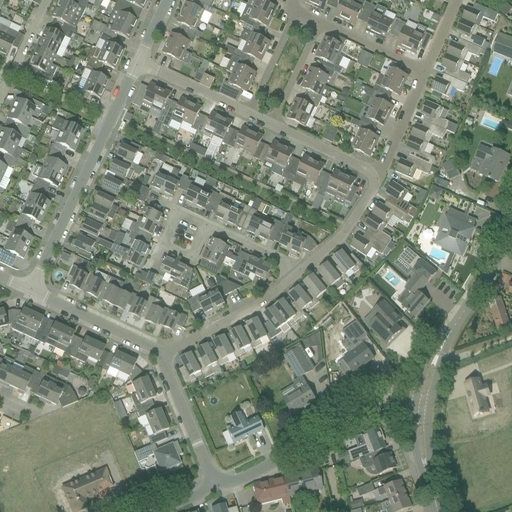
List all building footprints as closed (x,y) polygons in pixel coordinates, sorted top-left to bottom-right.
[(62,0),(59,0),(55,8),(73,17),(74,17),(79,20),(86,5),(76,0),(74,0),(72,5),(62,0)] [(142,10),(147,1),(144,0),(125,0),(124,2),(121,0),(117,0),(115,4),(127,10),(129,4),(142,10)] [(277,8),(268,4),(269,0),(257,0),(253,9),(272,18),(277,8)] [(328,4),(333,6),(335,0),(316,0),(313,8),(323,12),(328,4)] [(344,22),(353,3),(346,0),(335,0),(333,6),(338,9),(334,17),(344,22)] [(364,20),(370,8),(364,5),(366,1),(363,0),(354,0),(353,3),(344,22),(354,27),(358,18),(364,20)] [(214,10),(210,8),(197,1),(194,7),(186,3),(181,13),(200,22),(204,12),(212,16),(214,10)] [(511,9),(501,1),(495,8),(505,16),(511,9)] [(124,15),(127,10),(115,4),(108,19),(115,22),(133,31),(137,21),(124,15)] [(494,23),(498,14),(484,8),(475,4),(473,9),(467,7),(462,20),(479,27),(483,18),(494,23)] [(375,36),(384,17),(387,12),(387,11),(378,6),(376,11),(370,8),(364,20),(369,23),(365,32),(375,36)] [(73,17),(55,8),(51,18),(64,24),(61,29),(72,35),(75,29),(69,26),(73,17)] [(267,28),(272,18),(253,9),(249,19),(246,17),(243,23),(245,24),(256,29),(258,24),(267,28)] [(200,22),(181,13),(176,23),(185,27),(183,32),(195,38),(198,32),(196,31),(200,22)] [(389,32),(394,35),(400,22),(395,20),(393,22),(384,17),(375,36),(385,41),(389,32)] [(458,30),(456,33),(461,35),(459,40),(482,50),(485,43),(486,41),(475,37),(479,27),(462,20),(458,30)] [(133,31),(115,22),(110,32),(104,29),(101,34),(113,40),(115,34),(128,40),(133,31)] [(406,51),(415,32),(405,28),(406,25),(400,22),(394,35),(400,37),(396,46),(406,51)] [(245,24),(242,30),(251,34),(247,44),(266,53),(270,43),(262,38),(264,33),(256,29),(245,24)] [(23,36),(17,34),(8,29),(0,46),(0,55),(6,58),(12,45),(18,48),(23,36)] [(70,40),(72,35),(61,29),(58,35),(46,29),(41,38),(59,47),(64,38),(70,40)] [(192,44),(195,38),(183,32),(180,38),(171,34),(167,44),(186,52),(190,43),(192,44)] [(425,49),(431,37),(425,34),(424,36),(415,32),(406,51),(416,56),(420,47),(425,49)] [(110,45),(113,40),(101,34),(99,40),(105,43),(100,52),(119,61),(123,51),(110,45)] [(511,42),(498,36),(492,51),(511,59),(511,42)] [(337,43),(325,37),(320,48),(339,56),(346,41),(339,38),(337,43)] [(59,47),(41,38),(37,47),(55,56),(59,47)] [(451,45),(446,55),(464,63),(468,53),(479,58),(480,54),(482,50),(459,40),(457,45),(452,42),(451,45)] [(186,52),(167,44),(162,54),(181,63),(186,52)] [(261,63),(266,53),(247,44),(242,53),(235,50),(233,56),(237,58),(250,64),(252,59),(261,63)] [(55,56),(37,47),(33,57),(51,65),(55,56)] [(343,58),(339,56),(320,48),(315,58),(324,62),(321,67),(334,73),(340,75),(343,69),(339,67),(343,58)] [(114,70),(119,61),(100,52),(96,61),(90,58),(87,64),(99,70),(101,64),(114,70)] [(362,67),(368,54),(362,52),(356,65),(362,67)] [(373,57),(368,54),(362,67),(367,70),(373,57)] [(442,65),(441,68),(446,70),(444,75),(467,85),(471,77),(465,74),(460,72),(463,65),(464,63),(446,55),(442,65)] [(247,69),(250,64),(237,58),(233,56),(225,71),(232,74),(251,83),(256,73),(247,69)] [(51,65),(33,57),(28,66),(41,72),(38,78),(50,83),(57,68),(51,65)] [(204,61),(198,73),(203,76),(204,75),(209,64),(204,61)] [(96,75),(99,70),(87,64),(85,70),(91,73),(86,82),(105,91),(109,81),(96,75)] [(331,79),(334,73),(321,67),(319,72),(310,68),(305,78),(325,87),(329,78),(331,79)] [(389,68),(385,77),(384,78),(403,87),(408,77),(389,68)] [(224,82),(219,94),(235,102),(240,90),(246,93),(251,83),(232,74),(228,84),(224,82)] [(210,90),(215,80),(204,75),(203,76),(199,85),(210,90)] [(463,93),(467,85),(444,75),(442,80),(437,77),(431,91),(440,95),(448,98),(452,89),(463,93)] [(403,87),(384,78),(380,76),(373,91),(375,92),(387,98),(390,93),(399,97),(403,87)] [(325,99),(329,89),(325,87),(305,78),(301,88),(309,92),(307,98),(319,104),(322,98),(325,99)] [(100,100),(105,91),(86,82),(82,91),(76,88),(73,94),(85,100),(87,94),(100,100)] [(152,108),(161,89),(151,84),(148,91),(140,87),(132,105),(139,108),(141,108),(143,104),(152,108)] [(385,103),(387,98),(375,92),(373,91),(366,88),(364,92),(366,95),(374,99),(370,108),(389,117),(393,107),(385,103)] [(162,125),(172,105),(167,102),(171,94),(161,89),(152,108),(161,112),(160,115),(157,123),(162,125)] [(319,104),(320,104),(307,98),(304,103),(296,99),(291,109),(310,118),(312,119),(319,104)] [(16,99),(11,109),(30,118),(35,108),(40,110),(42,105),(30,100),(28,105),(16,99)] [(183,122),(192,103),(182,99),(178,107),(172,105),(162,125),(168,128),(172,120),(173,118),(183,122)] [(426,117),(423,122),(446,132),(447,132),(454,135),(458,127),(450,124),(439,119),(443,109),(435,106),(426,102),(422,112),(420,115),(426,117)] [(202,108),(192,103),(183,122),(192,127),(191,129),(197,132),(203,119),(198,117),(202,108)] [(384,127),(389,117),(370,108),(365,118),(363,117),(360,123),(373,129),(375,123),(384,127)] [(470,108),(468,125),(475,126),(478,109),(470,108)] [(30,118),(11,109),(6,119),(19,125),(16,130),(28,135),(30,130),(26,128),(30,118)] [(305,128),(310,118),(291,109),(286,119),(299,125),(305,128)] [(214,137),(222,118),(212,113),(208,122),(203,119),(197,132),(203,135),(204,132),(214,137)] [(80,121),(80,120),(68,115),(59,133),(78,142),(83,131),(75,127),(78,120),(80,121)] [(232,123),(222,118),(214,137),(223,141),(222,144),(228,146),(234,134),(228,131),(232,123)] [(443,140),(446,132),(423,122),(421,127),(416,124),(411,137),(428,145),(432,136),(443,140)] [(370,134),(373,129),(360,123),(357,129),(360,130),(355,139),(374,148),(379,138),(370,134)] [(327,141),(333,129),(327,126),(321,139),(327,141)] [(244,151),(253,132),(243,128),(239,136),(234,134),(228,146),(234,149),(235,147),(244,151)] [(25,140),(28,135),(16,130),(14,135),(2,129),(0,132),(0,140),(16,148),(21,138),(25,140)] [(332,144),(336,135),(338,131),(333,129),(327,141),(332,144)] [(263,137),(253,132),(244,151),(254,156),(253,158),(259,161),(265,148),(259,146),(263,137)] [(73,152),(78,142),(59,133),(51,151),(62,156),(65,148),(73,152)] [(428,145),(411,137),(405,150),(410,152),(408,157),(431,167),(435,159),(424,154),(428,145)] [(370,158),(374,148),(355,139),(351,149),(370,158)] [(16,148),(0,140),(0,152),(5,155),(2,160),(14,165),(16,160),(12,158),(16,148)] [(275,166),(284,147),(274,142),(270,151),(265,148),(259,161),(264,164),(266,161),(275,166)] [(138,153),(140,154),(143,149),(131,143),(129,149),(119,144),(117,150),(120,151),(117,157),(124,160),(123,160),(133,164),(138,153)] [(509,156),(500,152),(493,149),(492,151),(480,146),(475,158),(485,162),(479,175),(488,179),(498,183),(509,156)] [(295,163),(290,160),(294,151),(284,147),(275,166),(285,170),(281,177),(287,180),(289,175),(295,163)] [(58,163),(62,156),(51,151),(42,168),(42,169),(62,178),(67,167),(58,163)] [(167,158),(158,154),(155,160),(164,164),(167,158)] [(295,163),(289,175),(295,178),(296,176),(306,180),(315,161),(305,157),(301,165),(295,163)] [(427,175),(431,167),(408,157),(406,162),(401,160),(395,173),(404,177),(412,180),(417,171),(427,175)] [(11,170),(14,165),(2,160),(0,164),(0,176),(2,178),(7,168),(11,170)] [(125,180),(130,169),(132,170),(135,165),(133,164),(123,160),(121,165),(112,161),(109,166),(112,167),(110,173),(116,176),(125,180)] [(441,165),(449,181),(460,176),(453,160),(441,165)] [(320,190),(326,177),(321,175),(325,166),(315,161),(306,180),(315,185),(314,187),(320,190)] [(57,188),(62,178),(42,169),(42,168),(36,166),(31,176),(37,179),(34,187),(45,192),(48,184),(57,188)] [(154,191),(162,195),(171,175),(161,170),(155,182),(153,181),(150,187),(155,189),(154,191)] [(337,195),(346,176),(335,171),(331,180),(326,177),(320,190),(318,195),(324,198),(326,194),(335,198),(337,195)] [(171,175),(162,195),(170,198),(171,197),(173,198),(177,189),(183,191),(188,181),(188,179),(183,176),(181,180),(171,175)] [(118,196),(123,186),(125,187),(127,181),(125,180),(116,176),(113,181),(104,177),(102,182),(105,183),(102,189),(104,190),(108,192),(120,197),(118,196)] [(356,180),(346,176),(337,195),(346,199),(345,201),(351,204),(357,192),(351,189),(356,180)] [(438,178),(435,184),(448,190),(451,184),(438,178)] [(194,208),(201,192),(203,188),(188,181),(183,191),(188,194),(185,201),(187,202),(186,204),(194,208)] [(387,192),(385,194),(390,198),(387,202),(408,216),(414,220),(419,212),(413,208),(403,202),(409,193),(401,188),(397,185),(393,183),(387,192)] [(41,199),(45,192),(34,187),(25,204),(45,214),(50,203),(41,199)] [(141,187),(138,194),(147,198),(150,191),(141,187)] [(208,204),(214,207),(219,196),(203,188),(201,192),(194,208),(202,211),(203,210),(205,211),(208,204)] [(432,189),(428,198),(436,201),(438,200),(441,193),(432,189)] [(117,203),(120,197),(108,192),(104,190),(101,195),(97,193),(94,198),(97,199),(95,205),(110,212),(116,215),(119,208),(113,205),(115,202),(117,203)] [(144,204),(147,198),(138,194),(135,200),(144,204)] [(225,224),(232,209),(227,206),(229,202),(224,200),(225,198),(219,196),(214,207),(213,209),(218,211),(215,218),(218,219),(217,221),(225,224)] [(232,209),(225,224),(233,228),(234,226),(236,227),(239,222),(244,224),(251,209),(246,207),(244,209),(239,207),(240,204),(235,202),(232,209)] [(404,222),(408,216),(387,202),(384,206),(379,203),(372,215),(387,225),(393,217),(403,223),(404,222)] [(40,224),(45,214),(25,204),(19,218),(16,217),(14,221),(17,222),(28,228),(31,220),(40,224)] [(110,212),(95,205),(92,210),(89,209),(87,214),(91,216),(89,221),(103,228),(105,229),(107,223),(105,222),(107,218),(113,221),(116,215),(110,212)] [(144,207),(142,213),(146,215),(144,220),(159,227),(163,219),(161,218),(163,216),(144,207)] [(256,239),(263,224),(258,221),(260,217),(255,214),(256,212),(251,209),(244,224),(249,227),(247,233),(249,234),(248,235),(256,239)] [(468,217),(459,213),(449,209),(446,217),(445,217),(438,234),(438,235),(434,245),(442,248),(441,249),(462,258),(467,246),(465,246),(467,240),(469,241),(474,229),(464,225),(468,217)] [(392,240),(382,234),(387,225),(372,215),(364,227),(369,230),(366,234),(387,248),(392,240)] [(156,235),(159,227),(144,220),(139,218),(136,225),(133,223),(129,232),(132,234),(144,239),(145,239),(147,234),(153,236),(154,234),(156,235)] [(33,239),(25,235),(28,228),(17,222),(14,221),(13,220),(11,223),(16,225),(8,240),(28,249),(33,239)] [(103,228),(89,221),(87,221),(84,226),(82,225),(79,230),(88,234),(86,240),(99,246),(111,251),(113,245),(98,239),(103,228)] [(276,237),(281,227),(271,222),(269,226),(263,224),(256,239),(264,243),(265,241),(267,242),(270,237),(276,239),(276,238),(276,237)] [(289,252),(296,237),(291,234),(293,230),(282,225),(281,227),(276,237),(276,238),(282,240),(279,246),(281,247),(281,248),(289,252)] [(116,241),(119,234),(112,231),(109,239),(116,241)] [(148,251),(149,248),(144,245),(146,240),(145,239),(144,239),(132,234),(130,239),(131,240),(129,245),(133,247),(131,252),(146,259),(150,251),(148,251)] [(356,238),(350,247),(359,253),(366,258),(371,261),(377,252),(381,255),(387,248),(366,234),(363,238),(358,235),(356,238)] [(318,247),(317,246),(308,237),(303,235),(301,239),(296,237),(289,252),(296,256),(297,254),(300,255),(302,249),(311,253),(318,247)] [(99,246),(86,240),(80,237),(77,242),(74,241),(72,246),(81,250),(78,256),(87,260),(90,261),(92,256),(90,255),(93,249),(97,251),(99,246)] [(209,241),(206,249),(225,258),(221,256),(224,251),(228,253),(230,248),(212,239),(211,242),(209,241)] [(23,260),(28,249),(8,240),(4,249),(0,258),(0,263),(10,268),(12,264),(11,263),(15,256),(23,260)] [(413,270),(418,274),(405,289),(412,295),(402,307),(415,318),(428,302),(419,294),(427,283),(428,283),(437,273),(407,248),(399,258),(413,270)] [(143,267),(146,259),(131,252),(124,249),(121,254),(124,255),(121,260),(133,266),(132,268),(139,271),(141,266),(143,267)] [(225,258),(206,249),(202,257),(204,257),(202,260),(208,262),(205,268),(218,274),(225,258)] [(342,252),(338,256),(337,255),(333,258),(333,259),(332,260),(339,268),(345,276),(352,271),(354,274),(363,267),(359,262),(352,255),(353,257),(349,260),(342,252)] [(60,263),(69,265),(71,255),(63,253),(60,263)] [(255,276),(263,261),(255,257),(254,259),(252,258),(249,264),(243,261),(238,273),(248,278),(250,274),(255,276)] [(171,277),(178,262),(170,258),(169,260),(167,258),(158,276),(164,279),(166,275),(171,277)] [(238,273),(243,261),(238,259),(236,263),(232,271),(238,273)] [(271,265),(263,261),(255,276),(261,279),(259,283),(264,285),(272,267),(270,266),(271,265)] [(192,278),(185,274),(188,268),(185,267),(186,265),(178,262),(171,277),(176,279),(174,284),(189,291),(192,278)] [(73,266),(66,282),(72,284),(69,289),(74,292),(76,289),(81,292),(82,290),(88,276),(94,265),(89,263),(84,274),(78,271),(79,269),(73,266)] [(328,264),(323,267),(322,267),(318,270),(319,271),(318,272),(325,280),(334,291),(335,293),(344,285),(343,283),(348,279),(345,276),(339,268),(335,272),(328,264)] [(152,287),(157,276),(149,272),(148,275),(144,283),(152,287)] [(143,273),(139,281),(144,283),(148,275),(143,273)] [(313,275),(309,279),(308,278),(304,282),(305,283),(303,284),(310,292),(319,303),(319,302),(325,297),(325,298),(334,291),(325,280),(320,284),(313,275)] [(100,293),(105,284),(104,284),(88,276),(82,290),(87,293),(85,297),(90,299),(92,297),(97,299),(100,293)] [(105,284),(100,293),(106,295),(101,305),(106,307),(108,304),(113,307),(120,291),(123,285),(107,277),(105,283),(104,284),(105,284)] [(242,288),(233,284),(227,281),(221,284),(227,296),(242,288)] [(222,298),(227,296),(221,284),(210,290),(213,294),(208,296),(216,311),(223,307),(223,306),(225,305),(222,298)] [(194,298),(206,291),(203,285),(190,292),(194,298)] [(299,287),(294,291),(294,290),(289,294),(290,294),(289,295),(296,304),(302,311),(308,306),(311,310),(319,303),(310,292),(306,296),(299,287)] [(136,299),(137,296),(132,294),(131,296),(120,291),(113,307),(119,309),(117,312),(122,315),(127,305),(132,308),(136,299)] [(216,311),(208,296),(207,297),(205,292),(187,302),(188,305),(193,313),(202,309),(205,315),(207,314),(208,315),(216,311)] [(508,325),(500,298),(488,301),(497,329),(508,325)] [(146,320),(153,304),(148,301),(147,304),(136,299),(132,308),(129,314),(135,317),(133,320),(139,322),(141,318),(146,320)] [(162,326),(169,312),(164,309),(163,311),(158,309),(161,303),(155,300),(153,304),(146,320),(145,322),(151,324),(149,327),(155,330),(157,324),(162,326)] [(283,300),(279,304),(278,303),(274,306),(274,307),(273,308),(286,324),(292,319),(295,323),(305,315),(302,311),(296,304),(290,309),(283,300)] [(373,334),(378,339),(379,338),(387,345),(401,331),(395,325),(401,320),(384,303),(371,316),(377,321),(370,328),(374,333),(373,334)] [(286,324),(273,308),(272,309),(272,308),(268,311),(268,312),(264,315),(270,324),(263,330),(267,338),(269,341),(279,335),(282,333),(280,329),(286,324)] [(23,335),(34,312),(29,309),(27,312),(23,309),(21,312),(12,311),(11,325),(10,330),(23,335)] [(11,325),(12,311),(4,313),(3,310),(0,310),(0,327),(11,325)] [(39,314),(34,312),(23,335),(38,343),(47,325),(41,322),(43,319),(38,317),(39,314)] [(187,317),(181,314),(180,317),(169,312),(162,326),(162,327),(168,330),(167,333),(172,335),(176,326),(182,328),(187,317)] [(260,341),(267,338),(263,330),(258,319),(256,320),(256,319),(251,321),(251,322),(246,325),(252,335),(246,338),(250,346),(252,350),(262,345),(261,344),(260,341)] [(351,354),(336,365),(338,368),(339,369),(344,376),(351,371),(352,373),(363,364),(364,365),(374,359),(360,341),(367,336),(357,321),(342,333),(352,347),(348,350),(351,354)] [(57,344),(65,326),(60,324),(58,326),(54,324),(52,327),(47,325),(38,343),(44,346),(45,344),(54,349),(57,344)] [(70,329),(65,326),(57,344),(54,349),(64,353),(63,355),(69,357),(78,339),(72,336),(74,333),(69,331),(70,329)] [(241,328),(240,329),(239,328),(234,330),(235,331),(230,334),(235,344),(230,346),(229,347),(234,355),(236,359),(245,354),(243,350),(250,346),(246,338),(241,328)] [(224,336),(223,337),(223,336),(218,339),(218,340),(213,342),(218,352),(213,355),(217,364),(219,367),(229,362),(227,359),(234,355),(229,347),(230,346),(224,336)] [(87,358),(96,341),(90,338),(89,341),(85,339),(83,341),(78,339),(69,357),(84,364),(87,358)] [(101,343),(96,341),(87,358),(97,363),(95,368),(101,371),(108,355),(103,352),(105,348),(100,346),(101,343)] [(197,364),(196,364),(201,372),(204,379),(214,374),(210,367),(217,364),(213,355),(208,345),(206,346),(206,345),(201,347),(202,348),(197,351),(202,361),(197,364)] [(29,347),(27,352),(33,355),(35,349),(29,347)] [(303,349),(300,351),(299,349),(285,357),(298,379),(312,371),(310,369),(313,367),(303,349)] [(118,373),(127,355),(121,353),(120,355),(115,353),(114,357),(108,355),(101,371),(106,373),(107,376),(115,380),(118,373)] [(191,354),(190,354),(189,354),(185,356),(185,357),(180,360),(185,369),(180,372),(179,370),(185,385),(195,380),(193,376),(201,372),(196,364),(197,364),(191,354)] [(134,366),(136,363),(131,360),(132,358),(127,355),(118,373),(128,378),(130,381),(141,372),(134,366)] [(62,370),(69,373),(71,373),(68,359),(65,365),(62,370)] [(0,385),(3,386),(11,369),(1,364),(2,361),(0,360),(0,385)] [(65,365),(57,362),(55,366),(60,369),(62,370),(65,365)] [(60,369),(55,366),(51,374),(57,376),(57,375),(60,369)] [(31,391),(39,374),(24,367),(23,369),(20,374),(13,389),(18,391),(17,393),(22,396),(26,388),(31,391)] [(13,389),(20,374),(11,369),(3,386),(8,389),(9,387),(13,389)] [(60,369),(57,375),(67,379),(69,373),(62,370),(60,369)] [(250,376),(257,381),(263,375),(256,369),(250,376)] [(148,383),(146,378),(144,379),(141,373),(141,372),(130,381),(135,395),(153,387),(151,382),(148,383)] [(44,404),(55,381),(39,374),(31,391),(37,393),(35,397),(40,399),(39,401),(44,404)] [(55,381),(52,387),(44,404),(49,406),(51,404),(55,406),(58,401),(59,402),(62,409),(77,403),(74,396),(69,387),(55,381)] [(479,381),(465,385),(468,395),(467,395),(467,396),(468,396),(469,399),(468,399),(469,399),(474,417),(475,417),(473,410),(486,406),(484,398),(489,397),(486,386),(481,388),(479,381)] [(304,407),(315,400),(306,386),(283,400),(292,414),(293,414),(292,413),(303,406),(304,407)] [(155,393),(153,387),(135,395),(129,398),(133,407),(134,407),(136,413),(153,406),(151,400),(155,399),(153,394),(155,393)] [(77,391),(77,394),(79,397),(83,397),(85,395),(85,392),(83,389),(80,389),(77,391)] [(114,404),(120,415),(127,411),(122,400),(114,404)] [(155,411),(153,406),(136,413),(139,419),(144,417),(148,426),(166,419),(164,413),(162,415),(160,410),(155,411)] [(233,446),(262,432),(264,431),(257,417),(245,423),(243,418),(231,424),(233,428),(226,432),(233,446)] [(169,424),(166,419),(148,426),(152,436),(147,438),(151,446),(154,445),(166,440),(163,432),(168,430),(166,425),(169,424)] [(376,431),(375,429),(367,432),(368,434),(361,437),(364,446),(347,452),(348,457),(338,461),(339,467),(358,459),(375,453),(387,448),(384,448),(381,439),(383,438),(380,430),(376,431)] [(177,442),(167,446),(156,451),(154,445),(151,446),(133,453),(137,463),(147,459),(147,458),(153,455),(157,465),(154,466),(158,477),(166,474),(165,471),(170,469),(169,467),(172,466),(173,467),(180,464),(177,457),(182,455),(177,442)] [(389,454),(377,459),(375,453),(358,459),(361,469),(363,470),(373,466),(377,476),(395,469),(392,459),(390,460),(388,455),(389,454)] [(105,470),(61,488),(71,511),(77,511),(87,508),(84,500),(113,487),(105,470)] [(316,470),(283,478),(288,497),(321,489),(316,470)] [(290,503),(288,497),(283,478),(253,486),(257,505),(281,499),(282,505),(290,503)] [(400,481),(391,485),(383,488),(376,490),(379,497),(385,494),(388,501),(405,495),(400,481)] [(370,484),(356,490),(359,498),(373,492),(370,484)] [(401,511),(410,509),(405,495),(388,501),(390,508),(385,510),(385,511),(401,511)]
